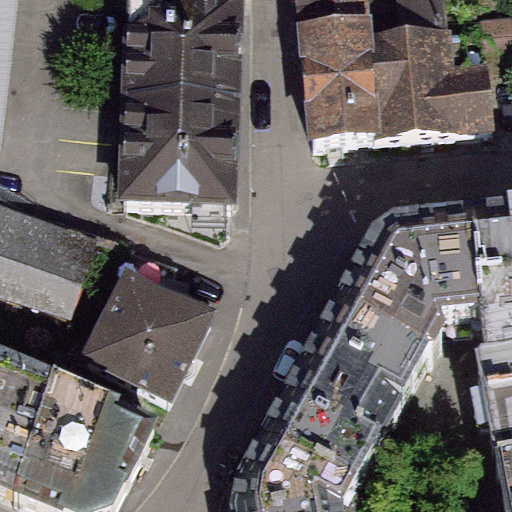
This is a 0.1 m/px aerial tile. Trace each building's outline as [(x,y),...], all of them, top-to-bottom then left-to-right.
[(0,0),(0,167),(18,0),(0,0)] [(295,0),(302,47),(363,39),(362,0),(295,0)] [(370,52),(403,49),(401,11),(400,0),(362,0),(363,39),(369,39),(370,52)] [(370,52),(375,152),(494,140),(486,42),(446,45),(444,8),(401,11),(403,49),(370,52)] [(134,15),(129,114),(231,119),(236,19),(134,15)] [(363,39),(302,47),(314,158),(375,152),(370,52),(369,39),(363,39)] [(231,119),(129,114),(128,211),(233,219),(231,119)] [(0,294),(67,316),(90,251),(0,216),(0,294)] [(511,231),(473,235),(480,337),(496,347),(496,351),(489,352),(485,359),(487,380),(477,381),(478,385),(511,378),(511,231)] [(377,256),(339,322),(429,374),(441,356),(438,347),(433,344),(436,340),(447,339),(452,342),(472,342),(480,337),(473,235),(394,242),(377,256)] [(132,262),(122,287),(128,291),(87,373),(170,413),(210,331),(176,314),(182,297),(169,290),(177,276),(132,262)] [(429,374),(339,322),(262,456),(351,508),(429,374)] [(53,396),(0,370),(0,503),(15,510),(53,396)] [(511,378),(478,385),(497,484),(511,481),(511,378)] [(53,396),(15,510),(18,511),(120,511),(155,440),(53,396)] [(237,511),(349,511),(351,508),(262,456),(240,497),(237,511)] [(511,511),(511,481),(497,484),(502,511),(511,511)]
